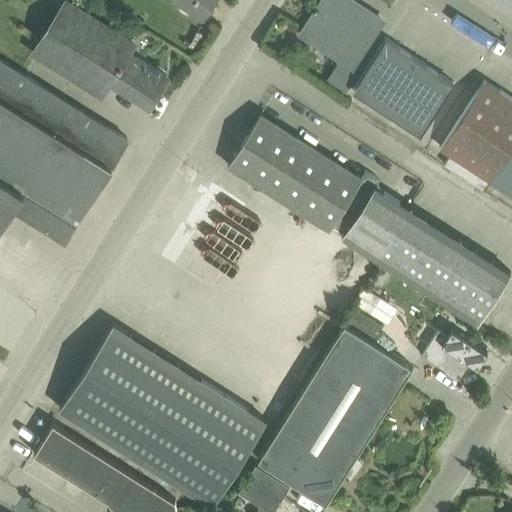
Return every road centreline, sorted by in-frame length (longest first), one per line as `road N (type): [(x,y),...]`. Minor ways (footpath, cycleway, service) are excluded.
road 1 (unclassified): [(0,402),(267,0)]
road 2 (unclassified): [(511,379),(425,511)]
